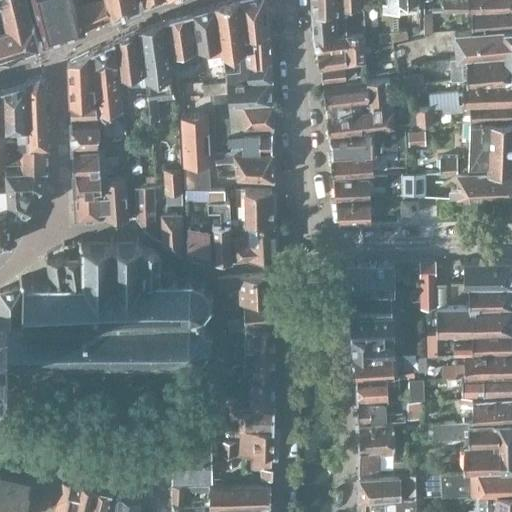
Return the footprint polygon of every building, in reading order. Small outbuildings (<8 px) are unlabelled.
[(31,18),(30,13),(26,0),(0,0),(0,49),(38,37),(37,33),(33,17),(31,18)] [(107,0),(26,0),(30,13),(31,18),(33,17),(37,33),(42,32),(43,35),(86,27),(110,15),(107,0)] [(107,0),(110,15),(137,4),(136,0),(107,0)] [(237,80),(248,80),(238,0),(229,0),(214,4),(220,45),(221,53),(238,51),(238,54),(234,55),(237,80)] [(269,31),(265,0),(238,0),(248,80),(271,79),(271,60),(269,31)] [(344,4),(343,0),(311,0),(311,7),(312,10),(336,8),(336,11),(344,10),(348,10),(347,4),(344,4)] [(343,0),(344,4),(347,4),(348,10),(362,9),(361,1),(361,0),(343,0)] [(386,0),(387,1),(381,1),(381,10),(390,9),(418,8),(418,4),(417,0),(386,0)] [(511,0),(441,0),(442,12),(470,10),(511,7),(511,0)] [(197,48),(220,45),(214,4),(193,10),(192,9),(191,9),(197,48)] [(511,23),(511,7),(470,10),(471,28),(511,23)] [(314,35),(315,35),(347,32),(344,10),(336,11),(336,8),(312,10),(314,35)] [(191,9),(165,16),(170,63),(178,62),(179,64),(199,62),(197,48),(191,9)] [(391,28),(390,9),(381,10),(382,28),(391,28)] [(433,32),(433,11),(424,12),(424,32),(433,32)] [(151,129),(159,128),(157,98),(174,96),(170,63),(165,16),(162,17),(163,17),(138,25),(144,72),(145,79),(151,129)] [(453,29),(455,53),(455,55),(511,50),(511,23),(471,28),(453,29)] [(127,74),(144,72),(138,25),(114,38),(122,105),(123,105),(130,104),(127,74)] [(406,29),(389,30),(391,41),(408,37),(406,29)] [(365,57),(364,30),(347,32),(315,35),(316,48),(320,64),(354,59),(365,57)] [(447,30),(434,31),(435,40),(448,39),(447,30)] [(113,130),(110,110),(123,108),(122,105),(114,38),(89,50),(96,100),(98,117),(100,131),(113,130)] [(398,44),(403,70),(411,68),(410,62),(416,60),(413,41),(398,44)] [(511,75),(511,50),(455,55),(455,53),(453,54),(452,46),(436,48),(438,65),(456,63),(456,79),(460,79),(511,75)] [(69,102),(96,100),(89,50),(67,61),(69,102)] [(356,76),(354,59),(320,64),(322,80),(356,76)] [(39,74),(25,80),(27,145),(46,144),(44,78),(39,74)] [(511,75),(460,79),(462,92),(459,92),(459,90),(429,94),(431,105),(431,106),(463,104),(469,104),(511,101),(511,75)] [(325,112),(328,131),(331,154),(396,150),(406,150),(404,124),(394,124),(392,106),(389,77),(367,80),(366,80),(322,85),(325,112)] [(227,92),(228,104),(273,101),(272,101),(271,79),(248,80),(237,80),(226,81),(227,92)] [(25,80),(2,86),(5,161),(20,160),(19,146),(27,145),(25,80)] [(227,92),(226,81),(203,83),(203,94),(227,92)] [(69,102),(70,118),(98,117),(96,100),(69,102)] [(272,130),(273,101),(228,104),(229,117),(231,132),(272,130)] [(511,101),(469,104),(469,121),(511,119),(511,101)] [(409,123),(433,121),(431,106),(431,105),(408,107),(409,123)] [(209,161),(210,161),(208,113),(180,115),(184,187),(208,188),(210,188),(209,161)] [(98,117),(70,118),(71,144),(98,144),(97,131),(100,131),(98,117)] [(242,140),(242,150),(271,150),(272,130),(231,132),(229,117),(220,118),(223,142),(228,142),(242,140)] [(439,171),(455,171),(511,170),(511,119),(469,121),(468,160),(461,160),(461,155),(457,155),(457,154),(439,155),(439,165),(439,171)] [(425,131),(407,131),(408,146),(425,145),(425,131)] [(166,204),(180,203),(180,191),(179,167),(178,167),(176,138),(162,138),(164,167),(163,168),(164,192),(165,192),(166,204)] [(27,145),(19,146),(20,160),(20,167),(47,167),(46,144),(27,145)] [(99,155),(98,144),(71,144),(71,149),(72,149),(73,170),(100,168),(98,155),(99,155)] [(271,151),(271,150),(242,150),(233,151),(214,151),(215,162),(234,162),(236,176),(272,178),(272,151),(271,151)] [(397,157),(396,150),(331,154),(332,170),(373,168),(386,168),(386,158),(397,157)] [(6,184),(0,184),(0,241),(10,240),(24,212),(47,167),(20,167),(5,168),(6,184)] [(100,168),(73,170),(74,191),(102,188),(101,179),(100,168)] [(511,194),(511,170),(455,171),(456,188),(449,188),(449,196),(456,196),(511,194)] [(381,184),(381,178),(386,178),(386,182),(401,181),(401,172),(386,173),(368,173),(368,176),(333,177),(335,197),(370,197),(369,184),(381,184)] [(154,237),(154,234),(153,174),(146,175),(146,183),(135,185),(136,217),(154,237)] [(125,178),(101,179),(102,188),(104,217),(128,217),(125,178)] [(104,217),(102,188),(74,191),(75,220),(103,217),(104,217)] [(208,188),(208,201),(229,200),(228,188),(210,188),(208,188)] [(244,218),(230,219),(230,223),(243,223),(243,225),(273,223),(272,189),(243,188),(244,218)] [(370,221),(370,197),(335,197),(338,222),(370,221)] [(401,198),(401,213),(418,213),(418,198),(401,198)] [(232,260),(233,260),(231,236),(230,223),(230,219),(229,200),(208,201),(208,211),(219,211),(220,224),(211,224),(211,229),(210,229),(212,260),(213,260),(230,260),(232,260)] [(183,254),(182,213),(161,212),(162,242),(183,254)] [(187,218),(186,255),(210,261),(209,222),(187,218)] [(243,234),(231,236),(233,260),(247,258),(274,256),(273,223),(243,225),(243,234)] [(210,291),(202,281),(191,277),(173,278),(174,269),(160,269),(160,251),(142,244),(142,243),(112,243),(81,243),(81,255),(63,256),(46,258),(49,281),(22,281),(22,284),(0,288),(0,361),(7,361),(7,362),(11,362),(66,361),(66,376),(83,376),(82,361),(189,358),(201,355),(209,345),(209,332),(202,321),(203,317),(202,314),(209,305),(210,291)] [(463,284),(468,284),(511,283),(511,258),(463,260),(463,284)] [(420,260),(421,307),(435,306),(434,260),(420,260)] [(394,261),(345,262),(346,291),(394,290),(394,261)] [(273,302),(274,271),(217,275),(219,288),(238,285),(238,301),(242,301),(273,302)] [(471,332),(511,330),(511,283),(468,284),(468,304),(443,306),(435,307),(436,333),(471,332)] [(391,309),(391,291),(394,291),(394,290),(346,291),(346,310),(391,309)] [(273,328),(273,302),(242,301),(243,318),(226,319),(229,328),(244,328),(273,328)] [(396,353),(397,353),(393,313),(348,314),(352,354),(396,353)] [(244,328),(244,351),(273,351),(273,328),(244,328)] [(454,354),(462,354),(511,351),(511,330),(471,332),(472,342),(453,343),(454,354)] [(437,336),(427,336),(427,355),(437,354),(437,336)] [(243,373),(250,374),(273,375),(273,351),(244,351),(243,373)] [(447,376),(511,373),(511,351),(462,354),(463,364),(441,364),(442,376),(447,376)] [(398,377),(396,353),(352,354),(354,378),(398,377)] [(426,355),(417,355),(418,363),(418,370),(426,370),(426,355)] [(511,393),(511,373),(447,376),(447,385),(482,384),(483,394),(511,393)] [(238,408),(272,407),(273,375),(250,374),(249,398),(237,398),(237,396),(224,394),(223,403),(226,404),(238,404),(238,408)] [(408,377),(398,377),(354,378),(355,399),(388,398),(387,385),(398,384),(398,392),(409,391),(408,377)] [(471,405),(471,420),(511,418),(511,394),(472,398),(472,397),(460,397),(461,406),(471,405)] [(386,401),(357,402),(358,420),(387,419),(404,418),(404,411),(407,411),(407,401),(397,401),(397,411),(386,411),(386,401)] [(421,401),(407,401),(407,411),(407,418),(421,418),(421,401)] [(239,417),(238,429),(273,428),(272,428),(272,407),(238,408),(238,404),(226,404),(226,416),(239,417)] [(409,473),(434,473),(511,468),(511,418),(471,420),(432,422),(433,446),(428,447),(429,469),(409,471),(409,473)] [(380,454),(393,454),(392,423),(358,425),(358,448),(357,470),(380,469),(380,454)] [(211,424),(199,424),(196,427),(196,434),(182,434),(182,439),(172,439),(172,457),(212,457),(211,451),(211,424)] [(234,429),(233,438),(235,438),(235,454),(251,454),(251,467),(260,468),(260,477),(271,478),(272,467),(271,467),(271,455),(272,454),(273,428),(238,429),(234,429)] [(222,451),(222,453),(227,454),(231,454),(235,454),(235,438),(233,438),(222,438),(222,451)] [(227,454),(222,453),(222,451),(211,451),(212,457),(172,457),(172,478),(212,478),(212,467),(231,466),(231,454),(227,454)] [(408,467),(407,459),(392,460),(392,469),(405,468),(408,467)] [(511,468),(434,473),(435,494),(476,493),(511,492),(511,468)] [(0,511),(21,511),(29,479),(0,472),(0,511)] [(435,494),(434,473),(409,473),(400,473),(358,475),(358,498),(417,495),(435,494)] [(81,485),(62,481),(55,511),(85,511),(88,497),(91,486),(81,484),(81,485)] [(216,506),(270,505),(271,482),(209,483),(209,491),(209,505),(216,506)] [(184,491),(209,491),(209,483),(172,483),(170,511),(203,511),(204,505),(184,505),(184,491)] [(91,486),(88,497),(85,511),(107,511),(112,491),(94,487),(94,486),(91,486)] [(511,511),(511,492),(476,493),(476,510),(469,510),(468,511),(511,511)] [(138,511),(139,507),(140,499),(141,498),(116,493),(116,494),(117,494),(115,511),(138,511)] [(418,511),(417,495),(358,498),(356,511),(418,511)]
